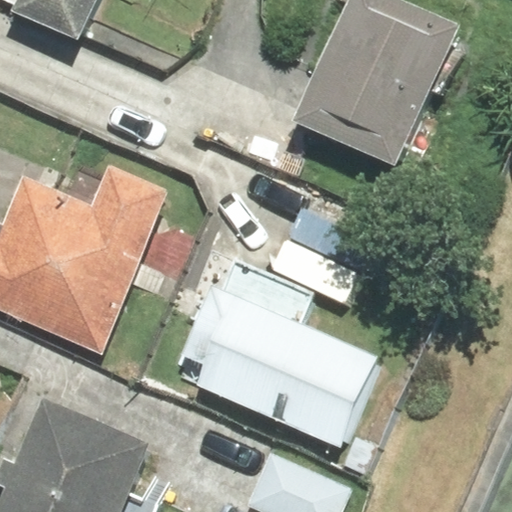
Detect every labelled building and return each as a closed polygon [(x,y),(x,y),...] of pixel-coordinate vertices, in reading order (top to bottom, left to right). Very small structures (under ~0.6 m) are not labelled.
[(120,0),(25,0),(24,5),(104,39),(120,0)] [(462,19),(417,0),(347,0),(298,118),(402,161),(462,19)] [(0,303),(120,354),(189,191),(121,163),(107,197),(50,173),(22,238),(0,228),(0,303)] [(186,347),(175,372),(338,439),(376,346),(197,273),(169,340),(186,347)] [(136,511),(164,445),(58,402),(12,511),(136,511)] [(363,511),(371,494),(282,454),(256,511),(363,511)]
